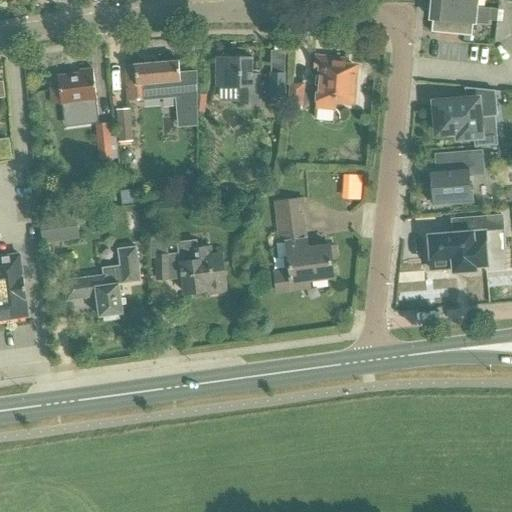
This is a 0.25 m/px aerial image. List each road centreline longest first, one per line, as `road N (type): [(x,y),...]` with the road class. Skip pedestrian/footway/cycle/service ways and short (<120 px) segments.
road 1 (primary): [(0,412),(371,361)]
road 2 (residential): [(371,361),(403,19)]
road 3 (residential): [(0,40),(247,16)]
road 4 (residential): [(247,16),(403,19)]
